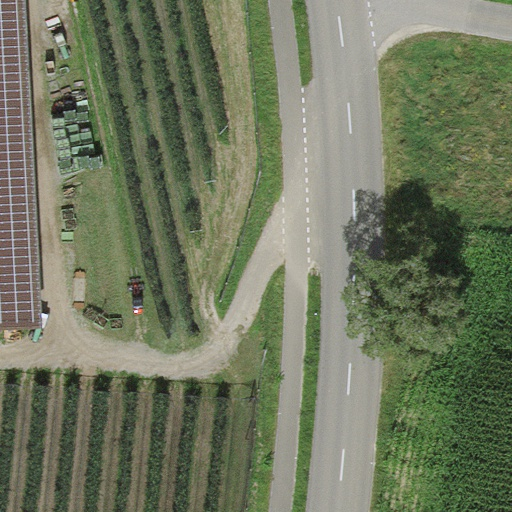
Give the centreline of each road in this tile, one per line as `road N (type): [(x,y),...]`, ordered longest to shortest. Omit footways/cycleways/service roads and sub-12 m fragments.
road 1 (tertiary): [(338,0),(352,115),(354,244),(338,511)]
road 2 (track): [(511,21),(364,0)]
